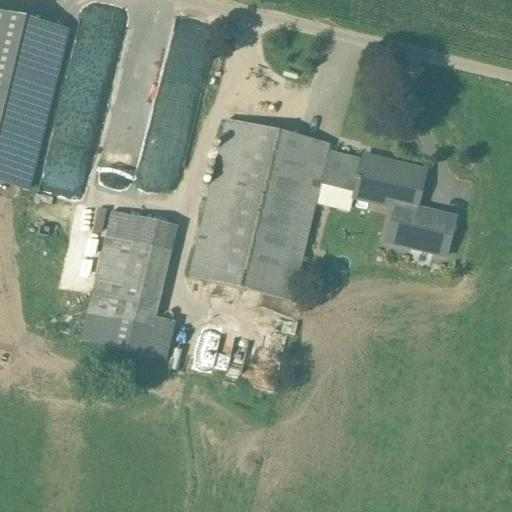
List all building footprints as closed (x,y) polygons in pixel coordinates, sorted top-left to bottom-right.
[(187,169),(216,27),(138,11),(106,173),(137,179),(141,160),(187,169)] [(64,33),(0,17),(0,184),(25,191),(64,33)] [(328,147),(225,122),(188,280),(291,305),(319,187),(327,153),(328,147)] [(379,163),(362,159),(361,161),(327,153),(319,187),(353,195),(351,202),(353,202),(354,199),(394,209),(390,227),(434,237),(438,218),(415,212),(424,174),(394,167),(393,170),(379,166),(379,163)] [(176,229),(110,213),(105,237),(170,253),(176,229)] [(170,253),(105,237),(86,316),(152,331),(154,321),(170,253)] [(152,331),(86,316),(80,343),(165,363),(173,326),(154,321),(152,331)] [(286,336),(267,332),(253,390),(272,395),(286,336)] [(234,339),(220,336),(211,370),(226,374),(234,339)] [(234,339),(226,374),(240,377),(248,343),(234,339)]
